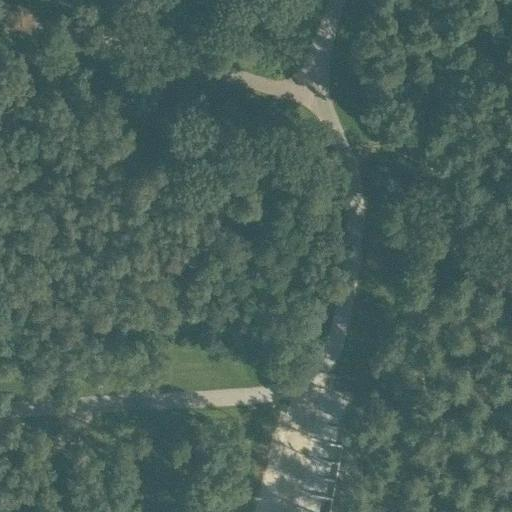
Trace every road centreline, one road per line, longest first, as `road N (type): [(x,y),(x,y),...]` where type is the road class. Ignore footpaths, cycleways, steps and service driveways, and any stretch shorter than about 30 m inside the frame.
road 1 (track): [(354,203),(410,321),(430,511)]
road 2 (track): [(307,377),(313,419),(280,511)]
